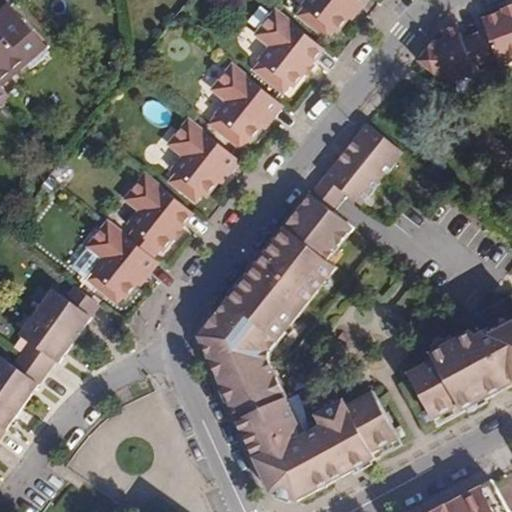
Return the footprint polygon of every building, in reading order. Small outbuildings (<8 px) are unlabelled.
[(363,0),(309,0),(303,7),(305,8),(298,16),(327,39),(333,31),(337,34),(349,17),(363,0)] [(367,0),(363,0),(349,17),(352,20),(367,0)] [(0,83),(25,61),(22,59),(42,39),(11,4),(0,14),(0,83)] [(511,14),(511,6),(502,10),(502,12),(504,12),(506,16),(511,14)] [(324,49),(276,11),(257,36),(272,47),(260,62),(261,63),(255,71),(284,94),(290,86),(293,88),(305,73),(312,64),(324,49)] [(511,14),(506,16),(504,12),(502,12),(482,20),(486,29),(497,60),(500,68),(511,62),(511,14)] [(457,26),(442,32),(445,39),(460,34),(457,26)] [(462,38),(460,34),(445,39),(433,43),(418,62),(449,86),(475,77),(472,69),(497,60),(486,29),(462,38)] [(308,76),(315,66),(312,64),(305,73),(308,76)] [(281,104),(233,66),(214,90),(228,102),(211,124),(241,148),(246,141),(249,143),(262,127),(281,104)] [(284,106),(281,104),(262,127),(265,129),(284,106)] [(237,159),(190,121),(170,145),(185,157),(173,172),(177,175),(188,184),(182,192),(196,203),(202,195),(206,198),(219,182),(237,159)] [(369,125),(327,177),(348,194),(365,207),(407,155),(369,125)] [(237,159),(219,182),(222,184),(240,161),(237,159)] [(182,192),(188,184),(177,175),(171,183),(182,192)] [(194,214),(146,176),(127,200),(141,212),(129,226),(160,251),(162,253),(174,238),(182,229),(194,214)] [(327,177),(313,195),(334,212),(348,194),(327,177)] [(298,503),(404,445),(381,401),(370,397),(350,407),(347,401),(319,416),(325,427),(302,439),(268,364),(271,354),(298,320),(290,313),(299,301),(308,308),(337,272),(327,264),(356,229),(334,212),(313,195),(256,267),(262,271),(252,283),(247,278),(200,338),(272,494),(298,503)] [(353,219),(362,206),(348,196),(339,209),(353,219)] [(123,234),(109,223),(89,247),(104,259),(92,274),(101,280),(96,287),(118,304),(123,298),(125,300),(138,284),(156,261),(153,259),(123,234)] [(129,226),(123,234),(153,259),(160,251),(129,226)] [(177,240),(185,231),(182,229),(174,238),(177,240)] [(159,263),(156,261),(138,284),(141,286),(159,263)] [(256,267),(247,278),(252,283),(262,271),(256,267)] [(0,446),(101,306),(81,290),(69,305),(52,293),(37,315),(20,338),(37,351),(20,374),(3,362),(0,366),(0,446)] [(416,382),(439,427),(511,386),(511,327),(493,338),(491,333),(477,341),(473,332),(432,354),(436,361),(419,370),(416,382)] [(510,511),(494,482),(438,511),(510,511)]
